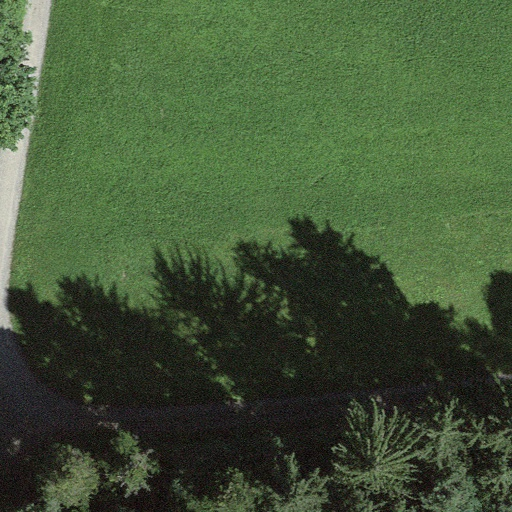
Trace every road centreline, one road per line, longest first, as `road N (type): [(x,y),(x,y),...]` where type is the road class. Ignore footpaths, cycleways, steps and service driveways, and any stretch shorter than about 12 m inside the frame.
road 1 (track): [(0,420),(511,369)]
road 2 (track): [(37,0),(0,283)]
